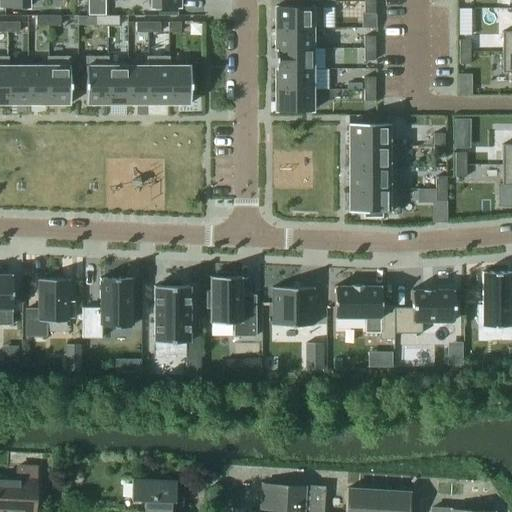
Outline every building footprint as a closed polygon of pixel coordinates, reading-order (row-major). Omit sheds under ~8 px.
[(375,2),(364,2),(364,14),(375,14),(375,2)] [(322,6),(275,7),(275,28),(322,28),(322,6)] [(48,26),(48,16),(36,16),(36,25),(48,26)] [(60,16),(48,16),(48,26),(60,26),(60,16)] [(107,25),(107,16),(95,16),(95,25),(107,25)] [(119,16),(107,16),(107,25),(119,25),(119,16)] [(511,32),(502,32),(502,52),(511,51),(511,18),(511,32)] [(19,22),(7,22),(7,32),(19,32),(19,22)] [(148,32),(148,22),(136,22),(136,32),(148,32)] [(160,22),(148,22),(148,32),(160,32),(160,22)] [(168,22),(168,32),(180,32),(180,22),(168,22)] [(322,28),(275,28),(275,48),(312,48),(312,29),(322,29),(322,28)] [(375,36),(364,36),(364,48),(375,48),(375,36)] [(470,40),(459,40),(459,52),(470,52),(470,40)] [(312,48),(275,48),(275,69),(312,69),(312,48)] [(375,48),(364,48),(364,60),(375,61),(375,48)] [(511,51),(502,52),(502,72),(511,72),(511,86),(511,85),(511,51)] [(470,52),(459,52),(459,64),(470,64),(470,52)] [(28,104),(28,66),(8,66),(8,56),(7,56),(7,104),(28,104)] [(48,104),(48,56),(47,56),(47,66),(28,66),(28,104),(48,104)] [(70,104),(70,56),(48,56),(48,104),(68,104),(70,104)] [(107,104),(107,56),(85,56),(85,65),(86,104),(87,104),(107,104)] [(127,104),(127,66),(108,66),(108,56),(107,56),(107,104),(127,104)] [(148,104),(148,56),(147,56),(147,66),(130,66),(127,66),(127,104),(148,104)] [(168,104),(168,56),(148,56),(148,104),(168,104)] [(190,104),(190,65),(188,66),(169,66),(169,56),(168,56),(168,104),(188,104),(190,104)] [(312,69),(275,69),(275,70),(275,89),(312,89),(312,69)] [(456,94),(469,93),(469,73),(455,74),(456,94)] [(375,77),(364,77),(364,89),(375,89),(375,77)] [(312,89),(275,89),(275,111),(312,111),(312,89)] [(375,89),(364,89),(364,101),(375,101),(375,89)] [(468,148),(468,117),(451,117),(451,148),(468,148)] [(389,123),(348,123),(348,124),(349,124),(349,146),(399,146),(399,145),(389,145),(389,123)] [(511,144),(502,145),(502,165),(511,165),(511,131),(511,144)] [(444,134),(433,134),(433,146),(444,146),(444,134)] [(399,146),(349,146),(349,167),(399,167),(399,146)] [(444,146),(433,146),(434,158),(444,158),(444,146)] [(466,153),(455,153),(455,165),(466,165),(466,153)] [(466,165),(455,165),(455,177),(466,177),(466,165)] [(511,165),(502,165),(502,185),(511,185),(511,198),(511,165)] [(399,167),(349,167),(349,189),(399,189),(399,167)] [(446,177),(435,177),(435,189),(446,189),(446,177)] [(349,210),(348,210),(348,212),(364,212),(364,215),(364,217),(381,217),(381,212),(399,212),(399,189),(349,189),(349,210)] [(446,189),(435,189),(435,201),(446,201),(446,189)] [(217,272),(217,276),(209,276),(209,290),(206,290),(206,307),(210,307),(210,322),(233,322),(233,337),(256,337),(256,300),(241,300),(241,276),(234,276),(234,272),(217,272)] [(510,272),(481,272),(481,306),(478,306),(478,325),(499,325),(499,339),(511,338),(511,305),(510,306),(510,272)] [(0,309),(12,310),(12,275),(0,274),(0,309)] [(132,278),(99,278),(99,308),(82,308),(82,338),(101,338),(101,326),(131,326),(132,278)] [(38,309),(26,309),(26,335),(46,335),(46,321),(68,321),(68,317),(74,317),(74,302),(68,302),(68,279),(38,279),(38,309)] [(162,286),(154,286),(154,341),(189,341),(189,286),(181,286),(181,280),(162,280),(162,286)] [(351,286),(334,286),(334,317),(365,317),(365,332),(379,332),(379,339),(393,339),(394,333),(394,307),(394,305),(380,305),(380,286),(364,286),(363,286),(351,286)] [(314,288),(272,287),(272,325),(314,325),(314,288)] [(453,290),(411,289),(411,307),(394,307),(394,333),(422,333),(422,321),(453,322),(453,290)] [(80,344),(66,344),(66,359),(80,358),(80,344)] [(186,358),(186,376),(201,376),(201,355),(186,354),(186,358)] [(33,511),(35,467),(19,466),(18,476),(0,474),(0,510),(0,507),(22,508),(21,511),(33,511)] [(175,491),(176,480),(132,479),(131,500),(141,500),(141,511),(138,511),(137,511),(170,511),(171,505),(182,505),(183,492),(175,491)] [(376,511),(377,491),(347,489),(345,511),(322,511),(324,487),(262,483),(260,511),(257,511),(251,511),(250,511),(376,511)] [(491,511),(431,508),(430,511),(408,511),(410,493),(377,491),(376,511),(491,511)]
